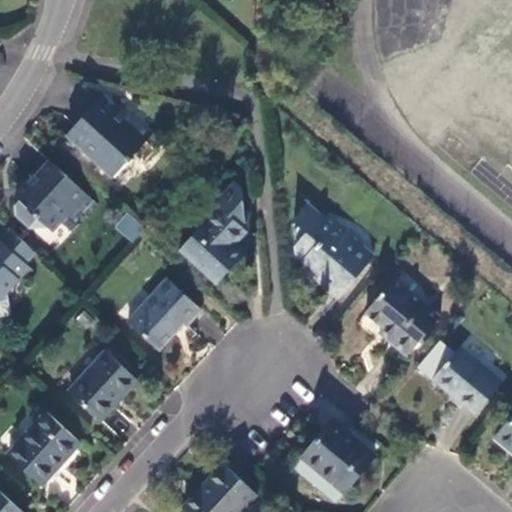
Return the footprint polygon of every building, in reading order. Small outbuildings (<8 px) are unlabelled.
[(105,97),(68,136),(115,178),(147,142),(118,115),(122,111),(105,97)] [(93,200),(51,162),(30,183),(27,180),(19,189),(19,199),(14,204),(14,212),(30,226),(46,225),(52,231),(61,223),(73,231),(78,225),(74,220),(93,200)] [(180,251),(214,282),(240,254),(232,247),(245,231),(239,226),(244,221),(240,187),(235,183),(195,227),(196,234),(180,251)] [(371,259),(306,205),(292,221),(297,225),(293,229),(294,254),(304,262),(297,270),(312,284),(317,279),(333,292),(351,271),(357,276),(371,259)] [(127,212),(114,226),(131,242),(144,227),(127,212)] [(0,238),(12,249),(21,239),(6,226),(0,233),(0,238)] [(31,268),(0,240),(0,295),(4,291),(17,277),(20,279),(31,268)] [(339,297),(357,276),(351,271),(333,292),(339,297)] [(168,278),(127,322),(157,350),(184,322),(185,324),(200,307),(168,278)] [(439,319),(393,280),(365,312),(382,328),(394,338),(391,342),(407,356),(439,319)] [(0,314),(9,313),(4,291),(0,295),(0,314)] [(390,344),(391,342),(394,338),(382,328),(378,333),(390,344)] [(501,384),(459,348),(432,379),(474,415),(501,384)] [(106,352),(68,393),(100,421),(137,380),(106,352)] [(46,413),(7,455),(41,485),(79,443),(46,413)] [(511,417),(494,438),(511,453),(511,417)] [(374,457),(333,421),(301,457),(343,492),(374,457)] [(239,511),(256,494),(223,464),(183,507),(187,511),(239,511)] [(23,511),(0,491),(0,511),(23,511)]
